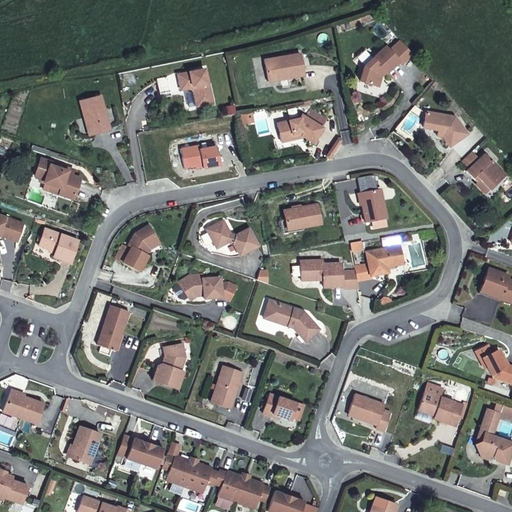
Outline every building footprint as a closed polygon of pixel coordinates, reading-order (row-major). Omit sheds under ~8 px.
[(384,49),(361,66),(354,81),(367,88),(373,76),(380,71),(382,75),(396,64),(384,49)] [(299,54),(263,61),(267,83),(303,76),(299,54)] [(194,89),(197,107),(212,104),(207,84),(204,70),(155,80),(158,95),(188,89),(190,88),(194,89)] [(99,95),(78,100),(82,117),(85,116),(89,134),(107,129),(99,95)] [(297,122),(275,127),(279,145),(295,142),(296,138),(298,137),(310,145),(318,129),(317,129),(322,120),(307,113),(303,122),(298,120),(297,122)] [(461,140),(451,125),(424,117),(420,133),(433,136),(432,142),(436,142),(443,152),(461,140)] [(217,146),(201,150),(200,147),(183,150),(187,169),(204,166),(204,168),(221,165),(217,146)] [(470,163),(465,157),(458,164),(463,170),(470,163)] [(70,173),(61,170),(48,165),(50,162),(40,158),(33,176),(39,178),(38,182),(52,186),(60,190),(59,193),(74,198),(80,179),(69,175),(70,173)] [(472,187),(483,198),(499,183),(478,161),(460,178),(470,189),(472,187)] [(479,202),(483,198),(472,187),(470,189),(468,191),(479,202)] [(359,193),(364,223),(384,220),(379,189),(359,193)] [(280,210),(282,219),(284,229),(299,226),(299,228),(317,225),(314,204),(280,210)] [(0,235),(16,241),(22,223),(0,215),(0,235)] [(284,229),(282,219),(277,220),(279,232),(299,228),(299,226),(284,229)] [(228,242),(235,246),(240,256),(258,246),(249,229),(235,236),(231,233),(224,220),(206,229),(214,243),(223,245),(228,242)] [(140,271),(149,255),(145,253),(150,245),(158,241),(151,227),(136,235),(130,245),(133,247),(124,261),(140,271)] [(77,240),(44,229),(39,247),(54,252),(53,256),(69,261),(77,240)] [(145,253),(149,255),(153,248),(159,245),(158,241),(150,245),(145,253)] [(129,247),(124,244),(117,257),(124,261),(133,247),(130,245),(129,247)] [(403,264),(399,245),(365,252),(370,277),(388,273),(387,267),(403,264)] [(354,270),(341,271),(341,265),(322,265),(322,261),(301,262),(302,280),(323,279),(323,287),(341,286),(341,288),(357,288),(354,270)] [(511,301),(511,281),(510,281),(511,278),(487,270),(479,290),(511,301)] [(189,275),(178,283),(187,297),(195,292),(203,292),(203,295),(203,298),(221,297),(228,301),(236,286),(228,283),(220,283),(220,277),(202,278),(202,274),(189,275)] [(195,292),(187,297),(189,300),(196,296),(203,295),(203,292),(195,292)] [(268,319),(274,302),(269,300),(263,317),(268,319)] [(303,312),(274,302),(268,319),(279,323),(283,321),(289,323),(288,326),(293,328),(304,341),(318,330),(303,312)] [(127,312),(109,305),(95,344),(114,351),(127,312)] [(493,376),(511,382),(511,365),(508,364),(506,365),(503,359),(497,349),(491,352),(487,345),(475,351),(479,359),(482,357),(486,366),(490,374),(492,373),(493,376)] [(109,349),(99,346),(97,351),(107,355),(109,349)] [(182,358),(176,346),(160,353),(163,360),(161,366),(157,366),(152,381),(176,389),(181,371),(176,370),(178,364),(181,365),(182,359),(182,358)] [(209,401),(228,408),(241,370),(222,363),(209,401)] [(426,383),(424,392),(417,410),(432,415),(431,418),(446,422),(448,414),(456,417),(460,404),(439,397),(442,388),(426,383)] [(4,410),(36,422),(44,402),(11,390),(4,410)] [(360,413),(359,416),(375,421),(374,424),(383,427),(389,409),(382,407),(383,403),(352,393),(347,409),(360,413)] [(289,421),(295,403),(269,394),(263,413),(272,417),(273,415),(289,421)] [(464,405),(460,404),(456,417),(460,418),(464,405)] [(480,441),(474,444),(480,457),(486,453),(492,456),(494,459),(506,464),(511,447),(511,442),(492,435),(499,413),(487,408),(480,426),(483,432),(480,441)] [(448,414),(446,422),(453,425),(456,417),(448,414)] [(90,461),(101,430),(81,423),(69,454),(90,461)] [(480,426),(474,444),(480,441),(483,432),(480,426)] [(123,433),(116,454),(126,457),(133,436),(123,433)] [(126,457),(141,462),(149,438),(144,436),(142,439),(133,436),(126,457)] [(149,438),(141,462),(156,467),(163,446),(156,444),(157,440),(149,438)] [(170,441),(165,454),(173,457),(173,455),(175,456),(179,444),(170,441)] [(177,484),(186,459),(175,456),(173,455),(173,457),(165,454),(160,469),(168,472),(165,480),(172,483),(177,484)] [(192,461),(186,459),(177,484),(183,486),(192,461)] [(211,468),(192,461),(183,486),(201,493),(204,485),(212,487),(212,486),(217,472),(210,469),(211,468)] [(234,503),(244,477),(227,471),(226,473),(218,470),(217,472),(212,486),(220,488),(217,497),(234,503)] [(0,492),(6,495),(5,497),(21,503),(27,485),(12,480),(13,475),(0,471),(0,492)] [(241,506),(250,479),(244,477),(234,503),(241,506)] [(262,484),(250,479),(241,506),(254,510),(257,500),(264,502),(270,487),(262,485),(262,484)] [(177,484),(174,492),(180,494),(183,486),(177,484)] [(267,511),(283,511),(290,493),(283,490),(282,493),(275,490),(267,511)] [(298,496),(290,493),(283,511),(300,511),(305,500),(297,498),(298,496)] [(374,495),(368,511),(392,511),(396,502),(374,495)] [(115,507),(82,496),(77,511),(122,511),(124,507),(115,505),(115,507)]
